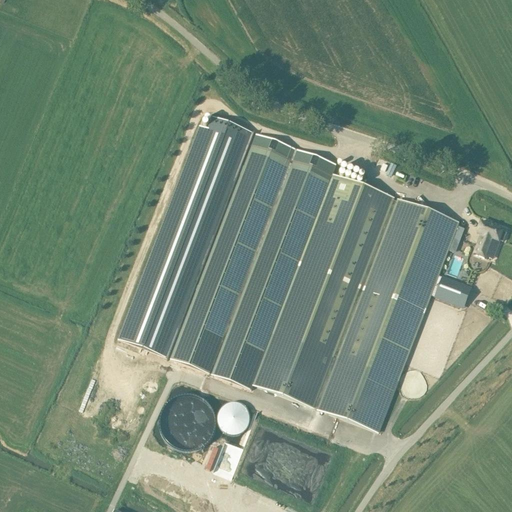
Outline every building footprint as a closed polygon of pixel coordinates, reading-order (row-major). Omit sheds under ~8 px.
[(208,131),(199,127),(118,341),(168,360),(241,168),(254,135),(212,119),(208,131)] [(244,169),(170,361),(250,391),(253,385),(379,433),(399,381),(431,296),(438,278),(458,226),(332,178),(336,167),(256,136),(244,169)] [(476,234),(481,236),(479,241),(474,254),(487,259),(492,246),(494,240),(499,242),(499,240),(503,242),(506,234),(502,232),(503,231),(480,222),(476,234)] [(452,253),(448,278),(467,282),(472,257),(452,253)] [(459,307),(466,288),(438,278),(431,296),(459,307)]
